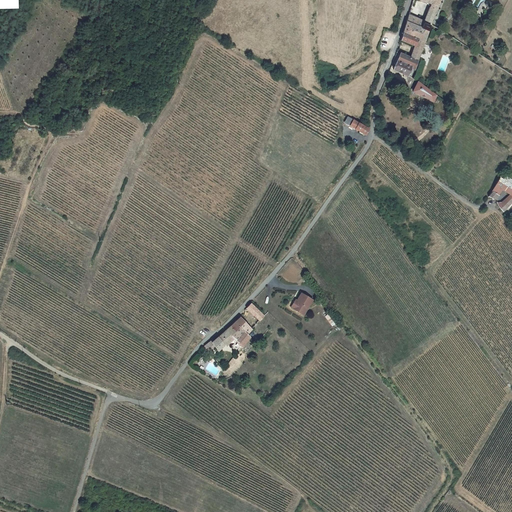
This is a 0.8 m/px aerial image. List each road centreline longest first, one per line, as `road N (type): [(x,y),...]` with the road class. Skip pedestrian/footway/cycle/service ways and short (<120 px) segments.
road 1 (unclassified): [(114,397),(156,399),(292,252),(372,135),(379,84),(410,0)]
road 2 (track): [(292,252),(448,466),(450,482),(429,511)]
road 3 (unclassified): [(0,334),(114,397)]
road 4 (unclassified): [(114,397),(73,511)]
